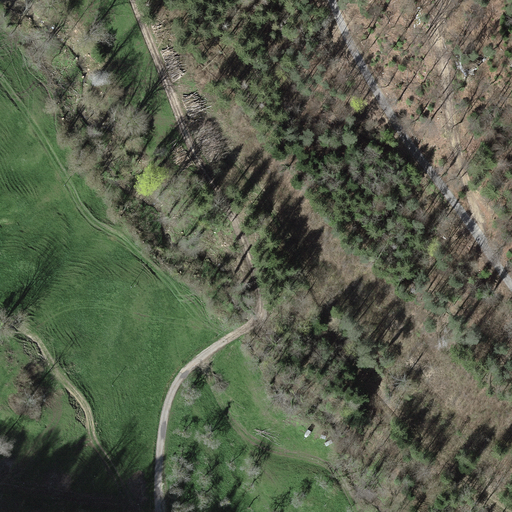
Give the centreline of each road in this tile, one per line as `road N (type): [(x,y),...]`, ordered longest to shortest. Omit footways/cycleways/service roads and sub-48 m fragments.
road 1 (track): [(509,511),(423,446),(346,352),(309,273),(226,154),(164,87)]
road 2 (track): [(252,319),(246,262),(170,103),(132,0)]
road 3 (track): [(332,0),(378,95),(511,285)]
road 4 (track): [(480,240),(447,101),(439,40),(444,0)]
road 5 (track): [(134,511),(95,443),(83,402),(31,332),(0,316)]
road 6 (track): [(252,319),(197,358),(166,400),(160,511)]
